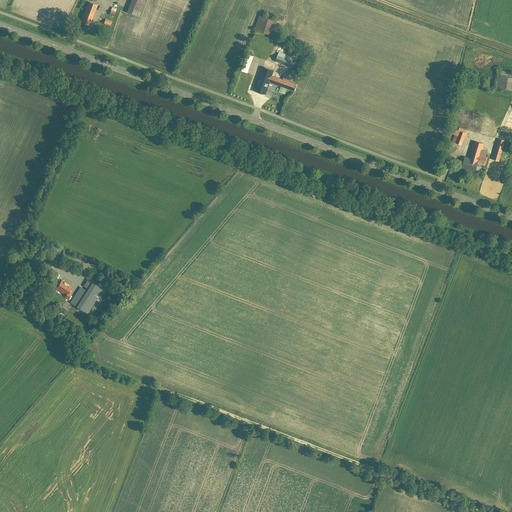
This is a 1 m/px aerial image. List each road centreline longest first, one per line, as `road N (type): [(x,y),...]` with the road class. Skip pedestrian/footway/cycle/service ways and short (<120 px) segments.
road 1 (tertiary): [(511,217),(0,22)]
road 2 (track): [(84,93),(24,240),(71,281)]
road 3 (track): [(511,49),(375,0)]
